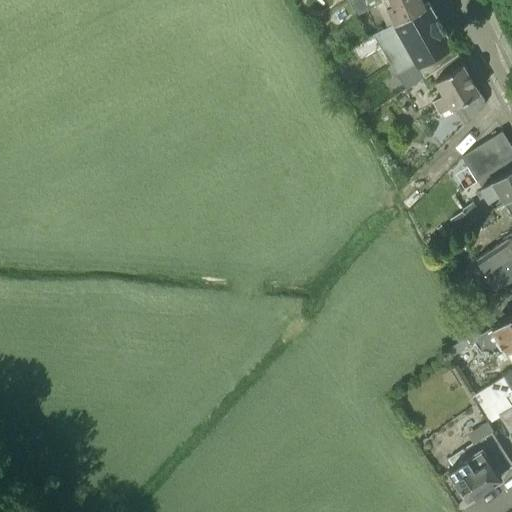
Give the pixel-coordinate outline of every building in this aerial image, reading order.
[(428,1),(427,0),(361,0),(356,3),(360,14),(383,0),(394,22),(428,1)] [(428,1),(394,22),(347,50),(355,65),(380,51),(402,88),(429,72),(458,54),(428,1)] [(462,124),(469,119),(483,105),(484,98),(463,63),(458,54),(429,72),(443,96),(432,102),(439,114),(452,108),(462,124)] [(453,113),(450,109),(442,114),(444,118),(453,113)] [(462,155),(477,181),(511,158),(511,146),(502,130),(462,155)] [(493,208),(503,202),(511,196),(511,165),(479,186),(493,208)] [(483,274),(511,253),(511,196),(503,202),(511,216),(511,236),(508,240),(506,238),(453,275),(461,287),(483,273),(483,274)] [(457,229),(469,222),(481,215),(473,201),(462,208),(463,210),(461,211),(450,218),(457,229)] [(511,253),(483,274),(494,292),(511,281),(511,253)] [(511,312),(491,327),(511,358),(511,312)] [(511,368),(503,375),(511,389),(511,368)] [(495,416),(511,405),(511,389),(503,375),(472,395),(489,422),(496,418),(495,416)] [(511,405),(495,416),(496,418),(497,417),(508,434),(511,430),(511,405)] [(453,466),(448,470),(467,499),(500,477),(498,474),(511,464),(511,463),(491,431),(448,459),(453,466)]
